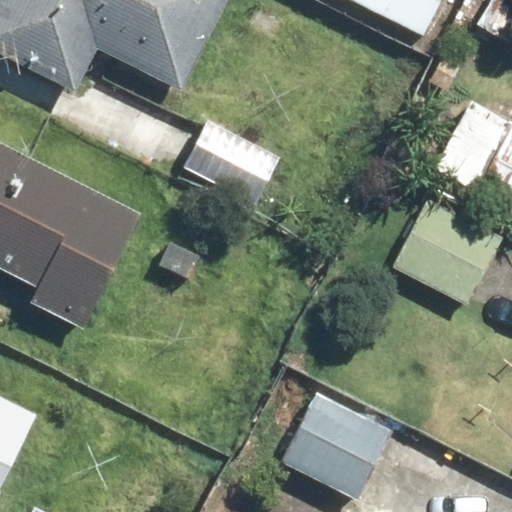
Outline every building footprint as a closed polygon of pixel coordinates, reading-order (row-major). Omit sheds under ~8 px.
[(234,0),(8,0),(0,17),(0,46),(87,88),(106,51),(190,92),(234,0)] [(362,0),(432,32),(446,0),(362,0)] [(288,168),(215,127),(191,169),(264,210),(288,168)] [(511,129),(478,198),(511,214),(511,129)] [(151,216),(0,139),(0,264),(43,287),(36,300),(94,329),(151,216)] [(435,200),(398,268),(468,305),(505,238),(435,200)] [(328,379),(287,456),(361,495),(402,419),(328,379)] [(0,511),(49,418),(0,392),(0,511)]
